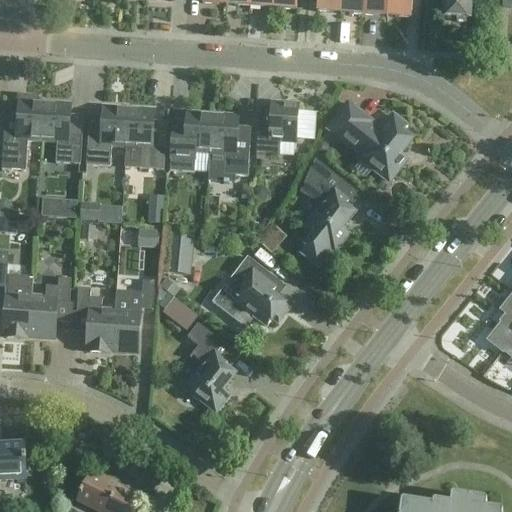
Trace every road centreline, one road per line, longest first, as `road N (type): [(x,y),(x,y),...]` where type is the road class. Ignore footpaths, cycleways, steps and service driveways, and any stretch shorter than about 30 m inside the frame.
road 1 (unclassified): [(511,147),(407,74),(9,40)]
road 2 (residential): [(247,511),(96,408),(0,387)]
road 3 (tertiary): [(270,511),(320,425),(388,339)]
road 4 (tertiary): [(388,339),(511,182)]
road 5 (residential): [(388,339),(511,416)]
